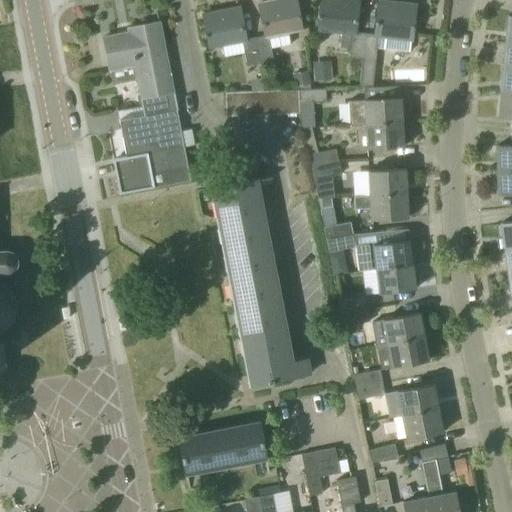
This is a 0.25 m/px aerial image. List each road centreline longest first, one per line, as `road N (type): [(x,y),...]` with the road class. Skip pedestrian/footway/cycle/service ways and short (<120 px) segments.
road 1 (residential): [(373,511),(350,388),(305,349),(273,158),(265,144),(215,136),(206,122),(183,0)]
road 2 (residential): [(509,511),(463,288),(457,49),(469,0)]
road 3 (secondary): [(101,376),(32,3)]
road 4 (secondary): [(129,511),(101,376)]
